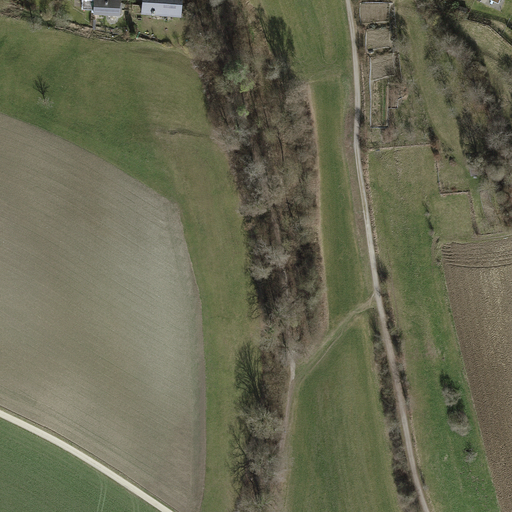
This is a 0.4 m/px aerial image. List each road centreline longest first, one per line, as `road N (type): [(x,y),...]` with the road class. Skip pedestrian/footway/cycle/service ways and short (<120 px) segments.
road 1 (track): [(427,511),(377,293),(348,0)]
road 2 (track): [(168,511),(0,413)]
road 3 (track): [(286,395),(377,293)]
